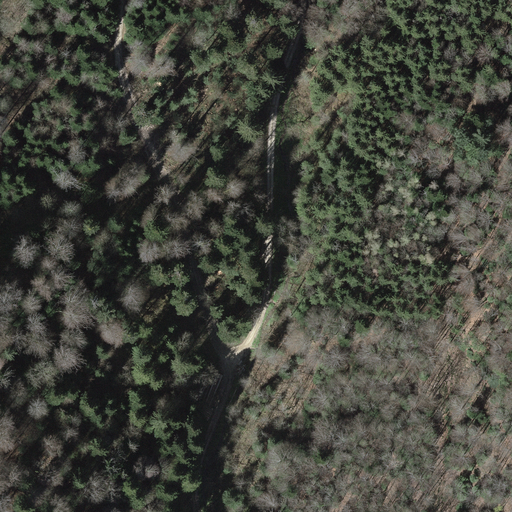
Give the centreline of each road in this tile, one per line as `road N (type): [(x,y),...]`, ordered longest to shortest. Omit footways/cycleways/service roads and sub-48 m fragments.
road 1 (track): [(303,0),(273,111),(263,305),(249,338),(229,353),(209,322),(128,94),(117,0)]
road 2 (track): [(436,511),(455,164),(496,0)]
road 3 (track): [(229,353),(198,475),(201,511)]
